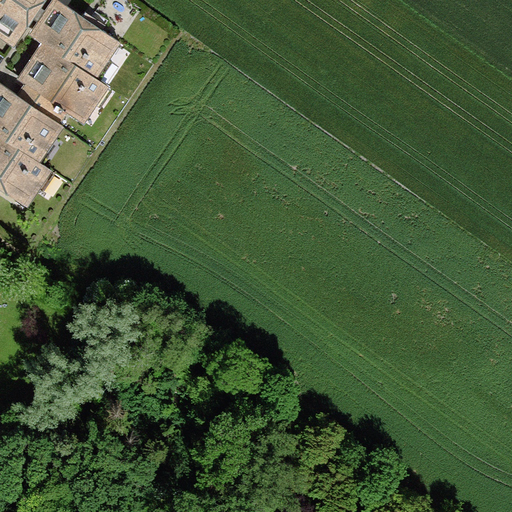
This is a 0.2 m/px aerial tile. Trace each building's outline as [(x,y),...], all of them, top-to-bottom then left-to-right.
[(0,0),(0,29),(17,41),(45,0),(0,0)] [(36,37),(49,46),(93,75),(116,39),(60,1),(36,37)] [(93,75),(49,46),(24,80),(81,118),(104,83),(93,75)] [(59,124),(4,86),(0,91),(0,134),(36,158),(59,124)] [(36,158),(0,134),(0,186),(23,203),(48,167),(36,158)]
